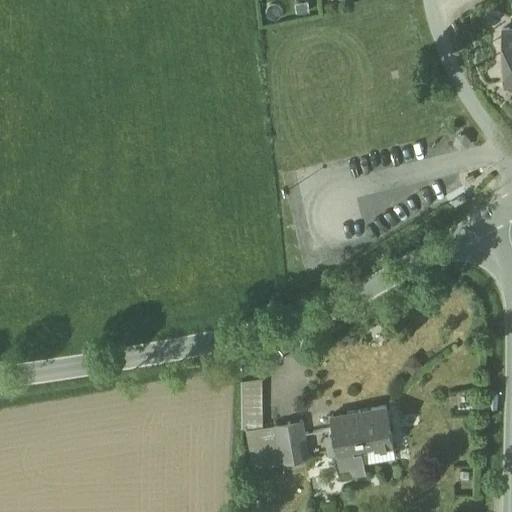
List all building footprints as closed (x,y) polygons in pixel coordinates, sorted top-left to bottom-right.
[(511,24),(503,25),(506,82),(511,81),(511,24)] [(243,381),(242,429),(246,428),(262,426),(261,377),(243,381)] [(386,404),(332,414),(341,466),(349,464),(354,472),(366,470),(362,449),(393,444),(386,404)] [(302,419),(276,424),(282,461),(308,456),(302,419)] [(282,461),(276,424),(262,426),(246,428),(253,467),(282,461)]
